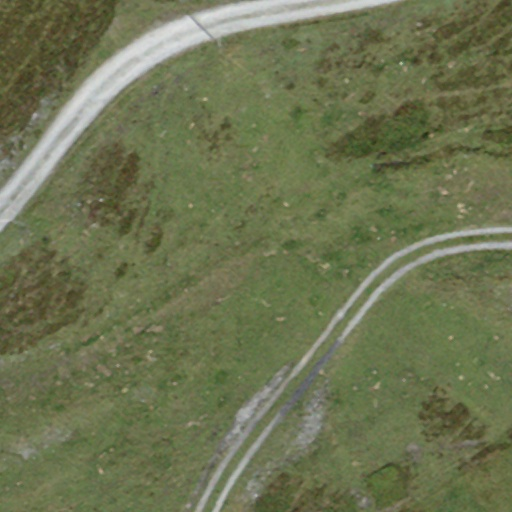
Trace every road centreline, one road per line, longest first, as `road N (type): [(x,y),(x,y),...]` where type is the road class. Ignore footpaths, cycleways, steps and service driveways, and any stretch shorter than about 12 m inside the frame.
road 1 (track): [(206,511),(266,418),(374,283),(410,256),(468,240),(511,239)]
road 2 (track): [(336,0),(165,37),(113,69),(0,207)]
